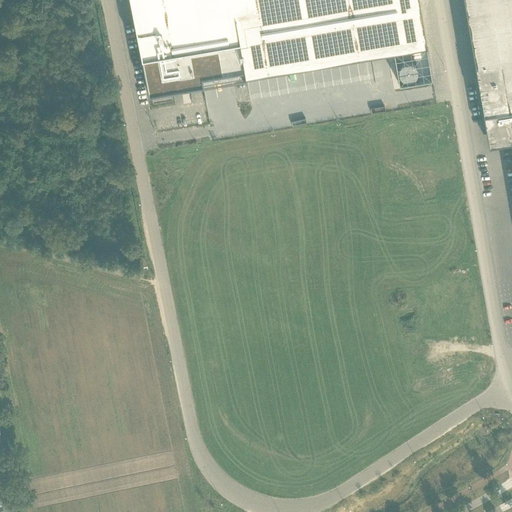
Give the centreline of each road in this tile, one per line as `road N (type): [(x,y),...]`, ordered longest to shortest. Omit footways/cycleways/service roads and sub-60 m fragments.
road 1 (unclassified): [(106,0),(194,448),(222,489),(269,507),(316,502),(510,386)]
road 2 (unclassified): [(510,386),(439,0)]
road 3 (unclassified): [(144,279),(0,238)]
